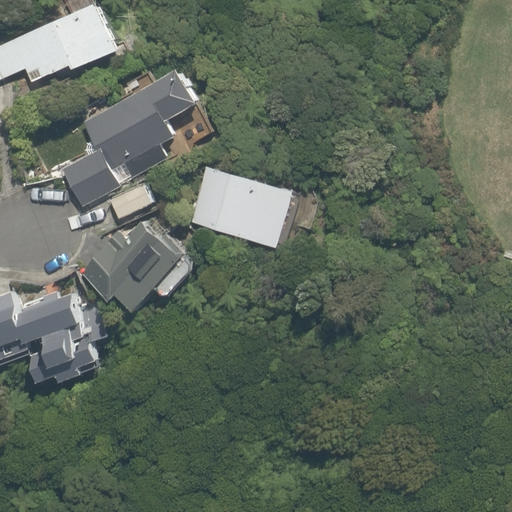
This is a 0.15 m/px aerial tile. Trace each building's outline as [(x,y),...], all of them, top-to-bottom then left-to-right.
[(0,45),(0,80),(33,67),(35,73),(46,69),(49,76),(81,62),(83,67),(128,49),(109,2),(0,45)] [(68,166),(88,205),(127,185),(125,181),(136,175),(137,177),(176,156),(169,142),(184,134),(175,118),(210,100),(192,66),(88,121),(103,148),(68,166)] [(196,221),(286,245),(301,189),(211,166),(196,221)] [(115,198),(124,218),(158,202),(149,182),(115,198)] [(127,291),(148,308),(194,251),(173,234),(170,237),(148,219),(134,238),(123,229),(88,273),(121,299),(127,291)] [(205,262),(196,255),(167,292),(176,299),(205,262)] [(37,352),(47,380),(66,373),(69,380),(92,371),(89,364),(108,357),(99,332),(93,334),(78,292),(64,297),(61,290),(47,295),(48,299),(23,308),(17,290),(0,295),(0,359),(35,347),(33,340),(52,334),(56,346),(37,352)]
